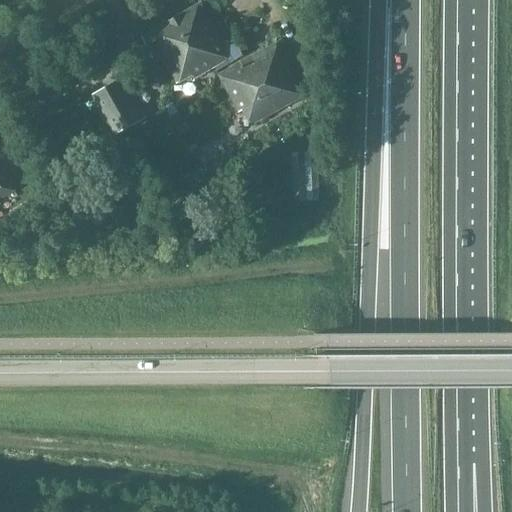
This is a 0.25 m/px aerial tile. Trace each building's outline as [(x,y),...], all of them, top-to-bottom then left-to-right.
[(192,80),(233,57),(229,51),(200,1),(139,36),(155,62),(161,59),(177,84),(190,77),(192,80)] [(250,125),(304,101),(276,41),(217,73),(238,113),(242,110),(250,125)] [(78,84),(104,69),(98,57),(71,72),(78,84)] [(123,78),(93,95),(115,135),(140,121),(128,100),(133,97),(123,78)] [(149,128),(173,113),(163,97),(139,113),(149,128)] [(316,150),(290,150),(292,199),(318,199),(316,150)] [(0,198),(12,192),(0,170),(0,203),(0,202),(0,198)]
